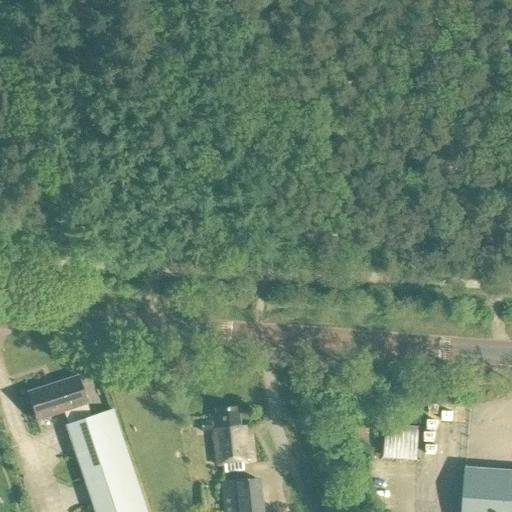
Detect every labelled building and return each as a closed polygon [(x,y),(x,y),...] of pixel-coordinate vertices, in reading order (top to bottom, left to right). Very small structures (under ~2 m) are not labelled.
[(37,421),(86,406),(88,405),(79,378),(29,394),(37,421)] [(242,463),(254,462),(251,436),(247,436),(245,426),(239,427),(237,408),(215,410),(215,413),(209,414),(210,422),(200,423),(201,432),(211,431),(215,466),(224,465),(225,472),(243,470),(242,463)] [(112,409),(66,424),(65,425),(75,456),(74,456),(91,507),(94,506),(95,511),(146,511),(123,439),(122,440),(112,409)] [(387,456),(423,456),(423,422),(387,421),(387,456)] [(511,511),(511,472),(467,469),(464,511),(511,511)] [(223,511),(263,511),(260,478),(221,482),(223,511)]
